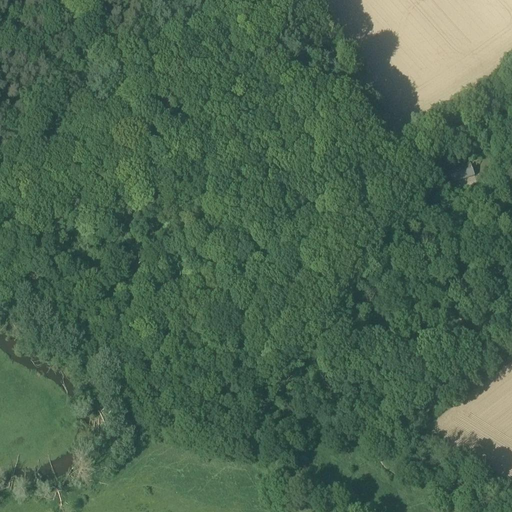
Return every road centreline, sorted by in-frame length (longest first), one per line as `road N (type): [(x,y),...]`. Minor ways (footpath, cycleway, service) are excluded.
road 1 (track): [(511,333),(384,447)]
road 2 (track): [(384,447),(267,422)]
